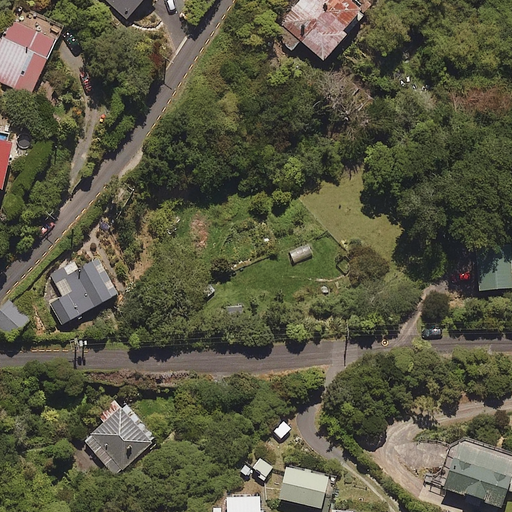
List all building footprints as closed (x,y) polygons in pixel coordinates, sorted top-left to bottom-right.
[(60,26),(16,6),(2,35),(0,34),(0,79),(29,93),(60,26)] [(12,134),(0,131),(0,183),(2,184),(12,134)] [(511,282),(511,249),(478,252),(480,285),(511,282)] [(117,288),(97,254),(76,267),(72,260),(50,273),(63,294),(49,302),(62,322),(117,288)] [(29,315),(8,297),(0,305),(0,326),(11,336),(29,315)] [(153,439),(115,396),(101,408),(108,416),(83,438),(115,474),(153,439)] [(444,483),(467,491),(468,487),(486,493),(484,497),(502,503),(507,487),(511,488),(511,452),(460,435),(444,483)] [(272,463),(253,451),(247,460),(266,473),(272,463)] [(330,471),(287,460),(279,493),(322,504),(330,471)] [(260,511),(260,492),(227,493),(227,504),(213,505),(213,511),(260,511)]
